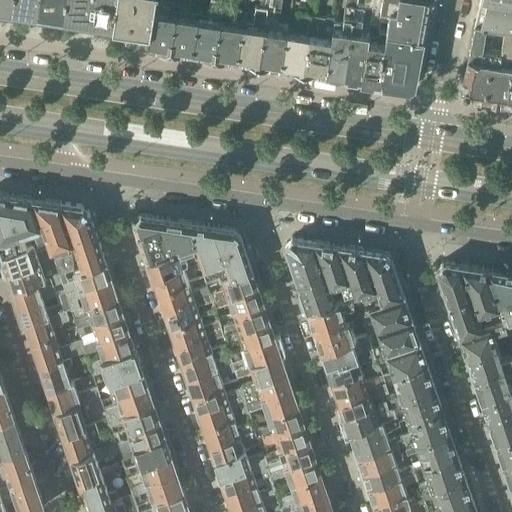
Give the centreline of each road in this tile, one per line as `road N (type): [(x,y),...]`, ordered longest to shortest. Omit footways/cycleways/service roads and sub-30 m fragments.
road 1 (secondary): [(51,129),(511,198)]
road 2 (secondary): [(428,135),(0,71)]
road 3 (residential): [(211,511),(110,211),(113,179)]
road 4 (residential): [(250,201),(355,511)]
road 5 (residential): [(507,511),(413,263),(414,224)]
road 6 (residential): [(58,511),(17,392),(28,371),(0,282)]
road 7 (residential): [(250,201),(414,224)]
road 8 (residential): [(113,179),(250,201)]
road 9 (residential): [(428,135),(457,0)]
